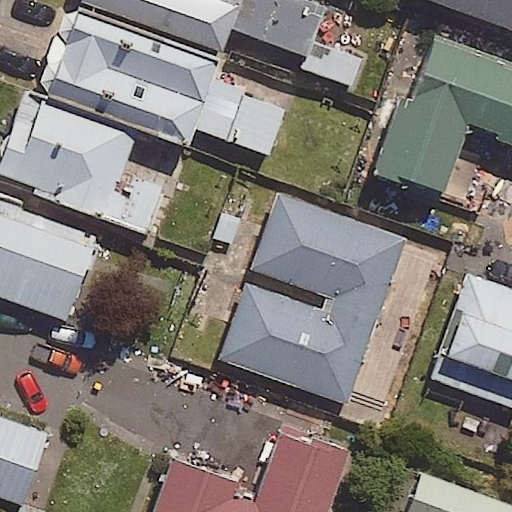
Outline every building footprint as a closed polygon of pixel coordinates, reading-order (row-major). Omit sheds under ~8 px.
[(157,0),(325,61),(347,0),(157,0)] [(511,0),(460,0),(511,19),(511,0)] [(93,3),(63,83),(216,138),(220,125),(295,152),(315,97),(237,69),(241,56),(93,3)] [(399,159),(462,182),(481,127),(511,138),(511,43),(448,21),(399,159)] [(43,92),(15,169),(165,223),(193,146),(43,92)] [(429,228),(294,184),(239,352),(375,395),(429,228)] [(0,188),(0,286),(91,320),(123,234),(0,188)] [(511,287),(464,270),(434,352),(436,352),(427,377),(511,408),(511,287)] [(48,511),(82,428),(0,394),(0,511),(2,511),(48,511)] [(186,448),(164,511),(339,511),(364,440),(300,419),(280,480),(186,448)] [(511,511),(511,483),(430,462),(416,511),(511,511)]
